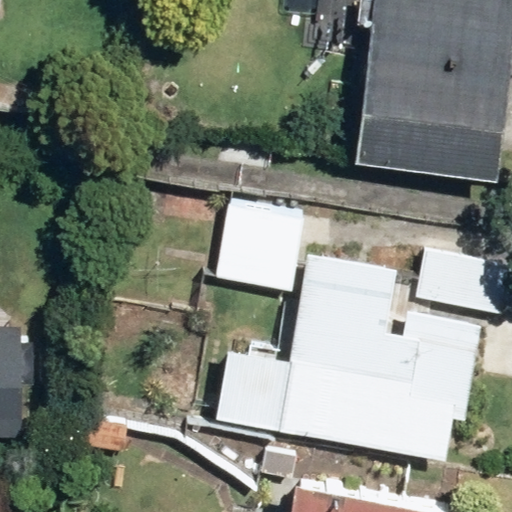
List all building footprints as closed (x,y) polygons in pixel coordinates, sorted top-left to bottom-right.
[(511,118),(511,0),(376,0),(358,159),(506,175),(511,118)] [(216,279),(293,292),(307,209),(230,196),(216,279)] [(511,266),(424,249),(415,298),(511,316),(511,266)] [(224,352),(212,420),(460,460),(483,323),(392,308),(398,268),(309,253),(291,363),(224,352)] [(0,424),(30,424),(29,313),(0,313),(0,424)] [(305,458),(293,511),(475,511),(479,494),(305,458)]
